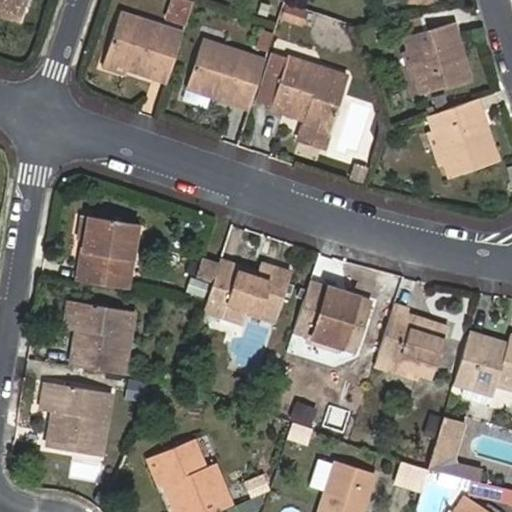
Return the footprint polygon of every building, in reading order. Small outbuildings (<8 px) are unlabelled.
[(0,0),(0,8),(22,16),(24,9),(0,0)] [(27,0),(0,0),(24,9),(27,0)] [(193,0),(177,0),(173,16),(187,20),(193,0)] [(438,0),(406,0),(409,10),(439,2),(438,0)] [(289,4),(283,19),(302,25),(307,10),(289,4)] [(127,65),(168,79),(183,32),(117,11),(102,57),(127,65)] [(411,53),(419,78),(424,92),(469,78),(452,25),(407,37),(411,53)] [(211,93),(251,106),(253,98),(266,59),(201,38),(186,85),(211,93)] [(253,98),(272,105),(288,56),(269,49),(266,59),(253,98)] [(411,80),(419,78),(411,53),(404,55),(411,80)] [(304,122),(330,131),(348,77),(288,56),(272,105),(305,117),(304,122)] [(124,73),(127,65),(102,57),(99,64),(124,73)] [(209,100),(211,93),(186,85),(184,92),(209,100)] [(496,157),(476,97),(430,113),(435,127),(445,160),(450,173),(496,157)] [(352,105),(340,143),(359,149),(371,111),(352,105)] [(328,139),(330,131),(304,122),(301,129),(328,139)] [(438,162),(445,160),(435,127),(427,129),(438,162)] [(328,139),(301,129),(299,136),(326,146),(328,139)] [(364,176),(368,163),(357,159),(353,172),(364,176)] [(82,227),(91,229),(95,205),(85,203),(82,227)] [(84,271),(130,279),(142,214),(95,205),(91,229),(84,271)] [(201,259),(220,264),(224,253),(227,243),(207,236),(201,259)] [(211,293),(210,300),(227,305),(247,311),(251,300),(281,309),(295,264),(264,254),(260,264),(224,253),(220,264),(211,293)] [(314,274),(299,321),(361,341),(376,295),(314,274)] [(191,277),(185,293),(203,300),(209,284),(191,277)] [(75,318),(85,320),(90,293),(79,292),(75,318)] [(91,323),(84,358),(137,367),(147,303),(90,293),(85,320),(84,321),(91,323)] [(396,303),(378,357),(435,375),(450,327),(409,313),(411,307),(396,303)] [(245,318),(247,311),(227,305),(225,311),(245,318)] [(471,328),(456,379),(476,386),(495,393),(499,381),(511,384),(511,334),(510,341),(471,328)] [(40,397),(50,399),(54,373),(45,370),(40,397)] [(54,373),(50,399),(50,400),(56,401),(51,437),(104,446),(115,384),(54,373)] [(492,402),(495,393),(476,386),(473,395),(492,402)] [(459,418),(445,413),(431,460),(476,472),(480,458),(449,451),(459,418)] [(289,425),(285,438),(307,444),(311,431),(289,425)] [(196,511),(223,502),(197,433),(154,449),(164,477),(177,511),(196,511)] [(154,449),(149,451),(159,478),(164,477),(154,449)] [(360,511),(376,464),(336,451),(314,511),(360,511)] [(264,470),(246,477),(251,492),(267,486),(268,482),(264,470)] [(258,511),(267,486),(251,492),(234,498),(237,504),(245,511),(258,511)] [(450,511),(464,511),(461,509),(470,497),(464,493),(450,511)] [(464,511),(491,511),(470,497),(461,509),(464,511)]
